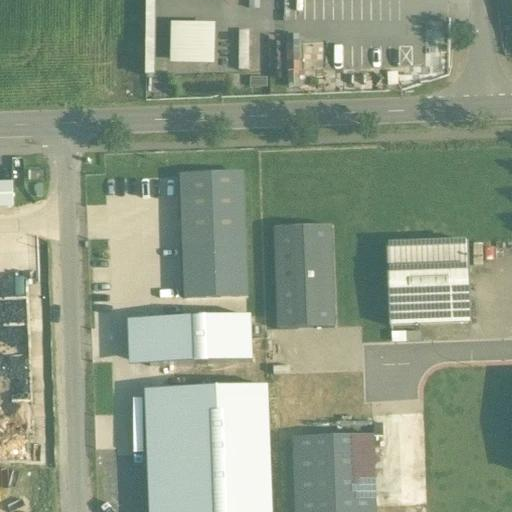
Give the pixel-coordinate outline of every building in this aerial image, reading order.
[(173,23),(173,64),(218,64),(219,23),(173,23)] [(241,176),(181,179),(185,301),(245,298),(241,176)] [(11,184),(0,184),(0,209),(12,209),(11,184)] [(331,229),(274,230),(278,332),(334,330),(331,229)] [(468,245),(386,248),(388,329),(470,327),(468,245)] [(127,324),(129,369),(251,364),(249,319),(127,324)] [(271,511),(267,388),(145,392),(148,511),(271,511)] [(375,511),(372,438),(292,441),(295,511),(375,511)]
